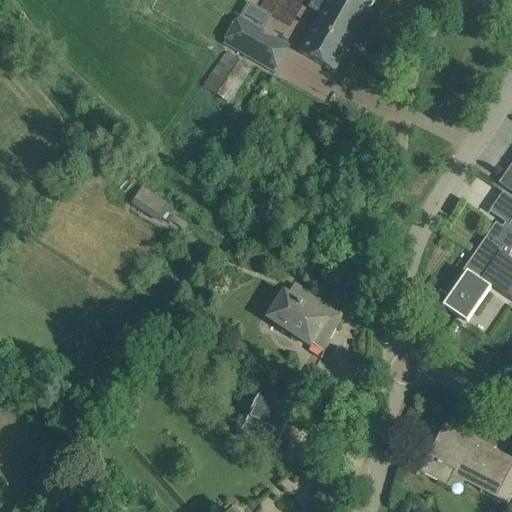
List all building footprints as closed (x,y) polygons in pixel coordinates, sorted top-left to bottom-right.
[(334,74),(370,10),(351,0),(316,0),(311,11),(320,16),(298,54),(334,74)] [(351,0),(370,10),(375,0),(351,0)] [(274,74),(289,48),(238,19),(223,46),(274,74)] [(229,105),(252,70),(225,53),(203,87),(229,105)] [(236,182),(287,100),(264,85),(251,106),(253,107),(215,168),(236,182)] [(500,184),(499,186),(511,194),(511,171),(502,186),(500,184)] [(169,206),(143,188),(132,205),(158,224),(161,219),(169,224),(170,221),(183,230),(187,224),(174,215),(175,214),(168,209),(169,206)] [(511,264),(505,259),(511,249),(511,221),(508,227),(511,229),(508,233),(496,225),(474,256),(477,257),(471,266),(468,264),(440,305),(464,321),(490,284),(511,299),(511,264)] [(323,352),(320,359),(321,359),(330,342),(326,340),(331,329),(335,331),(342,317),(294,286),(293,287),(294,288),(287,299),(283,297),(267,322),(310,349),(312,345),(323,352)] [(313,373),(302,396),(325,407),(336,384),(313,373)] [(262,388),(245,425),(279,441),(296,404),(262,388)] [(454,478),(507,505),(511,495),(511,461),(444,426),(437,440),(441,442),(438,449),(434,446),(419,473),(448,489),(454,478)]
